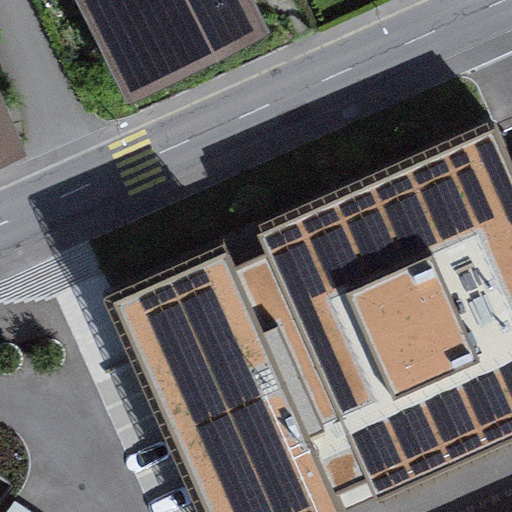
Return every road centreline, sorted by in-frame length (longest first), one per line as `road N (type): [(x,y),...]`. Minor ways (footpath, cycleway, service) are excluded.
road 1 (secondary): [(504,0),(83,186)]
road 2 (residential): [(83,186),(7,0)]
